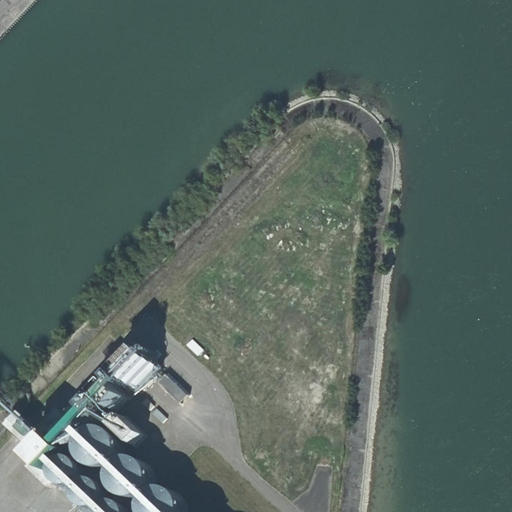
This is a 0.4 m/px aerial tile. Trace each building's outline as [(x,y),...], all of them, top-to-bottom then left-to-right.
[(114,411),(126,399),(110,385),(98,396),(114,411)] [(141,404),(149,411),(153,407),(145,400),(141,404)] [(36,455),(69,420),(57,409),(38,430),(20,413),(7,427),(36,455)] [(117,429),(137,448),(148,436),(128,417),(117,429)] [(52,471),(69,454),(61,446),(54,439),(26,468),(45,486),(55,475),(52,471)]
